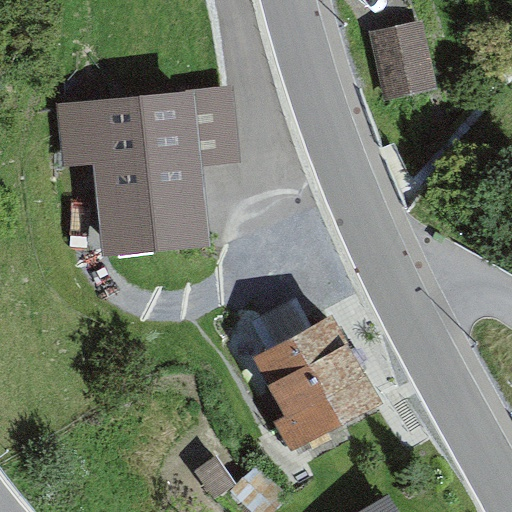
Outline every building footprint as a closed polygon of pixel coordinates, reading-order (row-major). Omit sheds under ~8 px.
[(398,32),(374,37),(388,100),(435,89),(421,27),(398,32)] [(233,89),(193,93),(200,168),(240,164),(233,89)] [(193,93),(57,105),(63,163),(93,160),(102,257),(207,247),(200,168),(193,93)] [(275,314),(253,325),(270,358),(314,335),(298,303),(275,314)] [(270,358),(258,365),(288,423),(281,427),(293,450),(375,407),(333,326),(314,335),(270,358)] [(216,462),(196,476),(214,501),(234,486),(216,462)] [(255,472),(234,495),(253,511),(272,511),(285,498),(255,472)] [(397,511),(389,498),(363,511),(397,511)]
